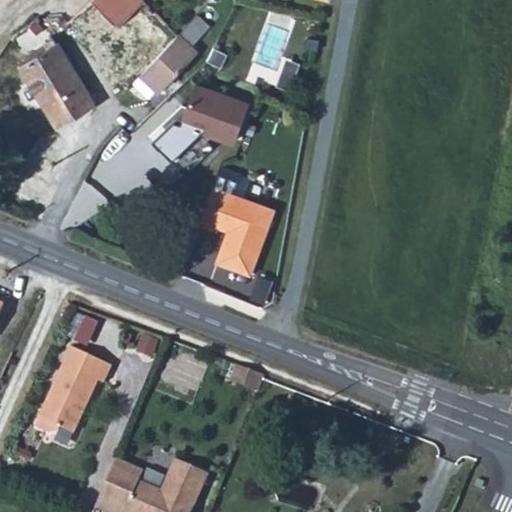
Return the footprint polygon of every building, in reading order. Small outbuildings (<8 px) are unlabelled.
[(85,0),(64,19),(121,86),(129,77),(136,71),(169,36),(173,32),(141,0),(138,0),(114,23),(110,20),(91,0),(85,0)] [(91,0),(110,20),(114,23),(138,0),(91,0)] [(136,71),(152,87),(156,90),(171,74),(187,58),(193,51),(186,44),(197,33),(205,25),(192,12),(184,20),(173,32),(169,36),(136,71)] [(271,13),(256,78),(298,88),(304,63),(289,59),(298,19),(271,13)] [(35,14),(6,34),(13,44),(7,49),(11,56),(17,52),(21,58),(16,63),(34,92),(53,122),(90,99),(53,35),(49,37),(36,15),(35,14)] [(136,71),(129,77),(146,94),(152,87),(136,71)] [(192,81),(179,121),(198,128),(217,135),(219,131),(233,136),(246,100),(192,81)] [(271,206),(210,184),(196,220),(214,227),(216,224),(225,227),(214,259),(230,265),(247,271),(271,206)] [(71,338),(35,418),(41,420),(47,423),(53,424),(58,422),(60,418),(74,425),(99,372),(104,374),(112,357),(71,338)] [(162,393),(198,404),(209,371),(172,360),(162,393)] [(144,464),(115,451),(95,499),(109,505),(123,511),(125,507),(136,511),(148,511),(149,511),(188,511),(209,465),(175,451),(161,483),(139,474),(144,464)]
